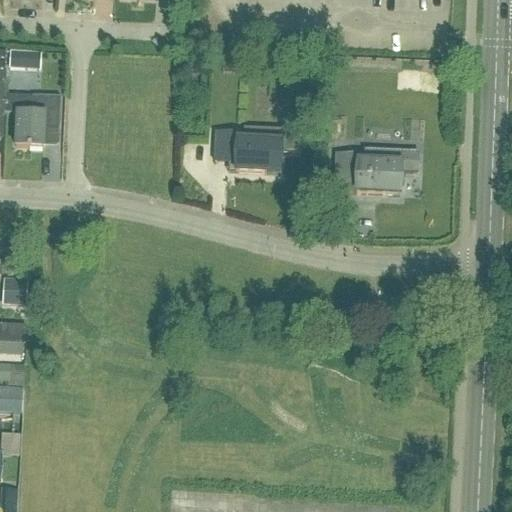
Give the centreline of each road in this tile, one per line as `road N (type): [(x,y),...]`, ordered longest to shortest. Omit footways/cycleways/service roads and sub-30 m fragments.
road 1 (unclassified): [(488,268),(380,267),(73,207)]
road 2 (tertiary): [(488,268),(497,0)]
road 3 (tertiary): [(476,511),(488,268)]
road 4 (residential): [(73,207),(82,29)]
